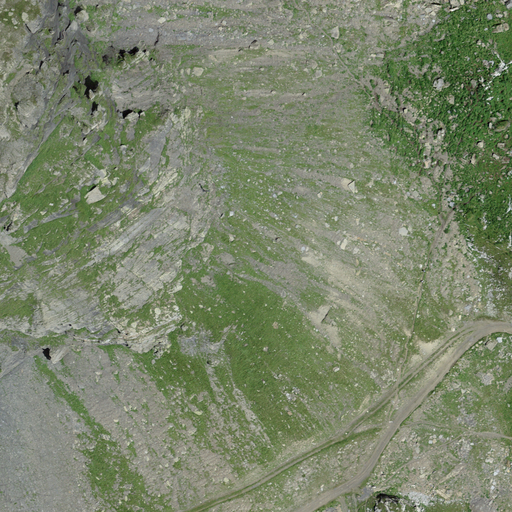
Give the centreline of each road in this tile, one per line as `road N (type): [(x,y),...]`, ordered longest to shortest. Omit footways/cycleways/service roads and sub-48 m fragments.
road 1 (track): [(389,431),(340,441),(254,491),(194,511)]
road 2 (track): [(389,431),(466,342),(495,328),(511,333)]
road 3 (track): [(511,443),(389,431)]
